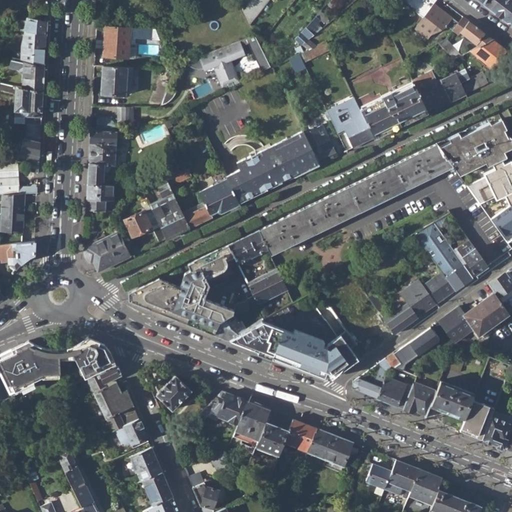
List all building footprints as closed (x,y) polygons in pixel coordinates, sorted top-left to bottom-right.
[(250,23),(268,0),(252,0),(244,11),(250,23)] [(404,0),(416,9),(414,10),(423,17),(432,5),(435,0),(404,0)] [(478,0),(491,10),(499,0),(478,0)] [(511,0),(499,0),(491,10),(511,25),(511,0)] [(413,28),(428,40),(430,36),(443,29),(451,20),(432,5),(423,17),(415,27),(413,28)] [(459,31),(478,46),(492,39),(463,17),(451,29),(457,34),(459,31)] [(26,30),(45,33),(46,21),(28,18),(28,20),(21,19),(20,29),(26,30)] [(295,39),(301,44),(310,38),(323,27),(313,19),(295,39)] [(155,29),(105,24),(104,39),(95,39),(95,47),(104,48),(103,56),(129,57),(129,43),(136,44),(136,37),(159,39),(155,29)] [(23,58),(44,62),(45,33),(26,30),(23,45),(23,58)] [(444,36),(449,31),(435,39),(438,42),(444,36)] [(272,67),(256,35),(239,40),(185,61),(186,63),(190,68),(197,70),(201,70),(213,65),(219,86),(236,80),(230,64),(229,65),(227,60),(244,54),(243,49),(248,47),(260,72),(272,67)] [(438,42),(454,61),(459,58),(461,56),(444,36),(438,42)] [(316,45),(310,38),(301,44),(307,49),(316,45)] [(471,51),(491,67),(505,49),(492,39),(478,46),(471,51)] [(299,53),(303,61),(331,48),(327,40),(316,45),(307,49),(299,53)] [(290,58),(296,71),(305,67),(303,61),(299,53),(290,58)] [(354,96),(374,138),(427,112),(426,109),(412,79),(401,57),(348,82),(354,96)] [(24,87),(42,91),(44,66),(12,60),(11,67),(20,69),(20,71),(24,73),(24,87)] [(102,93),(125,94),(127,75),(132,75),(132,68),(103,65),(102,93)] [(412,79),(426,109),(430,107),(438,103),(439,106),(450,101),(441,81),(440,79),(436,80),(431,70),(412,79)] [(441,81),(450,101),(465,94),(460,82),(469,78),(465,70),(441,81)] [(460,82),(465,94),(488,83),(483,71),(469,78),(460,82)] [(28,124),(27,135),(40,140),(42,91),(24,87),(0,81),(0,87),(17,91),(16,114),(27,115),(27,123),(28,124)] [(166,90),(161,104),(162,103),(167,101),(174,94),(175,91),(171,89),(171,91),(166,90)] [(344,129),(353,147),(374,138),(354,96),(326,109),(337,132),(344,129)] [(132,106),(118,106),(118,120),(132,121),(132,106)] [(454,167),(461,176),(491,161),(492,164),(511,155),(509,149),(511,148),(511,129),(506,117),(490,123),(490,122),(461,135),(459,132),(449,137),(451,141),(440,146),(454,167)] [(309,143),(319,164),(337,155),(322,124),(304,133),(309,143)] [(88,184),(102,184),(103,171),(107,171),(111,169),(111,164),(114,164),(117,131),(91,130),(88,184)] [(239,170),(226,177),(238,202),(283,181),(280,175),(289,170),(293,168),(296,175),(319,164),(309,143),(304,133),(303,131),(236,163),(239,170)] [(30,154),(29,168),(38,168),(40,140),(27,135),(18,136),(17,142),(13,141),(11,150),(30,154)] [(267,248),(269,252),(449,166),(451,168),(454,167),(440,146),(438,143),(258,229),(267,248)] [(511,202),(490,218),(506,241),(511,236),(511,160),(489,171),(491,174),(468,186),(480,203),(496,195),(497,198),(510,192),(511,196),(511,202)] [(18,186),(16,172),(4,173),(4,165),(0,165),(0,192),(1,192),(24,191),(37,191),(37,185),(18,186)] [(166,177),(169,185),(188,176),(184,168),(166,177)] [(289,170),(280,175),(283,181),(292,177),(296,175),(293,168),(289,170)] [(181,212),(169,185),(166,177),(155,183),(162,198),(148,204),(159,225),(165,238),(188,227),(181,212)] [(202,201),(209,213),(217,209),(219,212),(238,202),(226,177),(197,192),(202,201)] [(88,184),(86,209),(105,209),(105,200),(112,200),(112,185),(102,184),(88,184)] [(0,221),(0,230),(22,231),(24,191),(1,192),(0,221)] [(202,201),(181,212),(188,227),(210,216),(209,213),(202,201)] [(123,219),(131,236),(151,226),(143,209),(123,219)] [(441,270),(454,289),(472,276),(433,220),(415,231),(441,270)] [(165,238),(159,225),(152,228),(158,241),(165,238)] [(234,255),(237,262),(267,248),(258,229),(228,243),(234,255)] [(85,255),(98,270),(129,255),(118,232),(99,241),(97,237),(84,243),(85,255)] [(9,264),(14,269),(16,266),(21,262),(33,254),(34,240),(0,244),(0,257),(8,257),(9,264)] [(225,259),(234,255),(228,243),(187,263),(190,269),(184,272),(179,285),(159,277),(128,291),(129,299),(215,333),(211,325),(224,318),(233,314),(233,308),(203,296),(208,282),(206,277),(223,269),(226,265),(225,259)] [(462,256),(474,274),(475,274),(487,265),(474,247),(467,252),(465,251),(462,252),(464,255),(462,256)] [(276,267),(247,281),(249,286),(258,303),(287,289),(276,267)] [(454,289),(441,270),(423,283),(419,277),(399,291),(407,301),(388,315),(386,312),(382,315),(394,332),(454,289)] [(505,272),(488,283),(494,291),(501,302),(507,298),(509,301),(511,298),(511,294),(511,282),(511,280),(505,272)] [(309,292),(317,305),(327,299),(318,286),(309,292)] [(368,295),(377,309),(384,304),(375,290),(368,295)] [(473,326),(478,333),(508,311),(501,302),(494,291),(463,313),(458,305),(444,315),(445,317),(439,321),(453,340),(473,326)] [(262,311),(265,317),(293,301),(290,295),(262,311)] [(382,315),(377,309),(371,313),(380,326),(367,335),(364,330),(358,334),(338,304),(332,308),(347,329),(357,344),(351,348),(358,358),(394,332),(382,315)] [(215,333),(228,338),(242,330),(240,326),(232,331),(230,326),(229,327),(224,318),(211,325),(215,333)] [(325,376),(333,376),(335,375),(358,358),(351,348),(357,344),(347,329),(328,341),(327,345),(322,343),(324,338),(295,327),(293,330),(263,318),(258,321),(242,330),(228,338),(238,342),(310,370),(325,376)] [(29,339),(0,352),(0,373),(11,396),(26,388),(28,386),(27,383),(41,376),(47,373),(48,376),(60,377),(60,359),(76,359),(80,368),(82,367),(88,378),(93,376),(116,365),(109,349),(105,343),(89,337),(84,340),(73,345),(57,348),(45,346),(29,339)] [(384,357),(389,363),(394,363),(399,357),(396,352),(397,351),(396,349),(384,357)] [(445,364),(460,369),(465,357),(450,351),(445,364)] [(352,380),(353,387),(376,396),(385,375),(389,363),(384,357),(377,362),(383,367),(377,372),(373,382),(358,376),(352,380)] [(88,378),(94,392),(116,381),(122,379),(116,365),(93,376),(88,378)] [(157,394),(173,409),(192,390),(175,375),(157,394)] [(405,382),(385,375),(376,396),(397,405),(405,382)] [(415,375),(413,380),(426,384),(428,379),(415,375)] [(429,404),(464,417),(472,398),(474,392),(439,379),(436,388),(429,404)] [(436,388),(426,384),(413,380),(403,407),(415,412),(416,409),(426,413),(429,404),(436,388)] [(94,392),(112,430),(115,429),(124,425),(139,418),(126,389),(121,391),(116,381),(94,392)] [(203,401),(210,404),(224,390),(209,385),(203,401)] [(219,416),(238,423),(247,400),(224,390),(210,404),(201,413),(216,418),(218,418),(219,416)] [(494,407),(472,398),(464,417),(459,429),(482,438),(493,409),(494,407)] [(235,430),(259,439),(266,419),(270,408),(247,400),(238,423),(235,430)] [(482,438),(503,446),(511,425),(508,423),(511,416),(493,409),(482,438)] [(289,428),(285,441),(299,447),(307,450),(317,427),(293,417),(289,428)] [(124,425),(132,443),(147,436),(139,418),(124,425)] [(257,443),(280,452),(285,441),(289,428),(266,419),(259,439),(257,443)] [(132,443),(124,425),(115,429),(121,442),(126,444),(132,443)] [(323,456),(343,464),(353,441),(317,427),(307,450),(314,453),(312,459),(321,462),(323,456)] [(93,439),(96,446),(104,443),(101,436),(93,439)] [(176,447),(179,455),(192,445),(187,438),(176,447)] [(131,456),(142,481),(143,481),(163,473),(152,446),(131,456)] [(307,450),(299,447),(297,452),(299,455),(304,457),(307,450)] [(58,455),(72,484),(84,479),(71,453),(75,452),(73,448),(58,455)] [(208,454),(218,469),(229,462),(219,448),(208,454)] [(391,470),(387,480),(385,487),(384,489),(399,495),(402,486),(411,490),(419,467),(396,458),(391,470)] [(387,480),(391,470),(372,462),(365,480),(373,483),(385,487),(387,480)] [(409,494),(432,503),(438,488),(442,476),(419,467),(411,490),(409,494)] [(143,481),(153,505),(173,496),(163,473),(143,481)] [(232,481),(235,485),(242,481),(239,477),(232,481)] [(30,481),(38,500),(43,499),(34,479),(30,481)] [(97,511),(99,511),(84,479),(72,484),(82,506),(85,511),(97,511)] [(203,511),(212,511),(213,511),(212,509),(218,489),(208,485),(207,486),(205,481),(192,486),(203,511)] [(385,487),(373,483),(370,489),(382,494),(384,489),(385,487)] [(477,511),(480,504),(438,488),(432,503),(428,511),(477,511)] [(179,511),(173,496),(153,505),(148,508),(142,511),(179,511)] [(43,511),(55,511),(51,502),(41,506),(43,511)]
